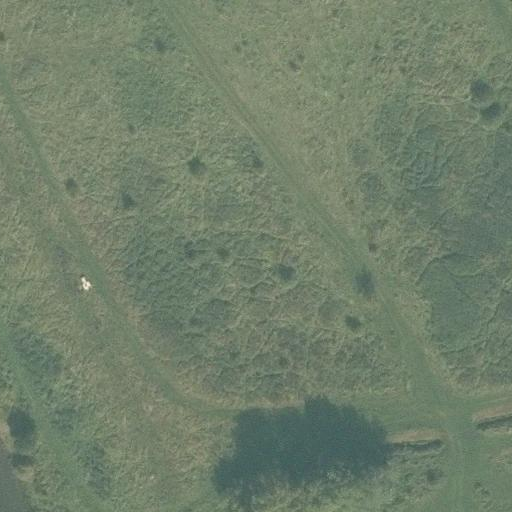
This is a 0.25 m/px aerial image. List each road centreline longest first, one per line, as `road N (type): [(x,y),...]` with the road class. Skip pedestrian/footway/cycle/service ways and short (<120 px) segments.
road 1 (track): [(445,410),(198,407),(149,373),(0,77)]
road 2 (track): [(445,410),(361,254),(173,0)]
road 3 (track): [(162,511),(239,465),(445,410)]
road 4 (track): [(0,337),(78,482),(109,511)]
